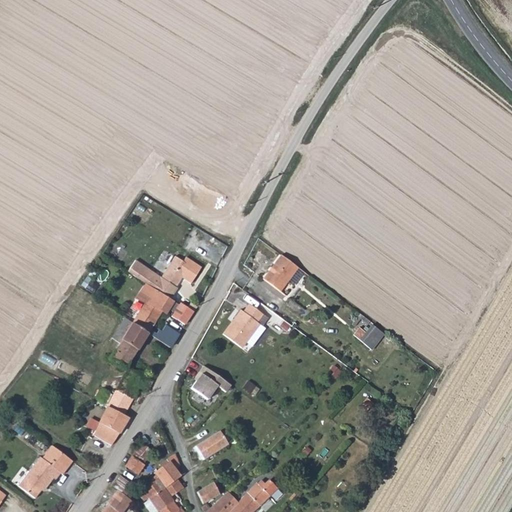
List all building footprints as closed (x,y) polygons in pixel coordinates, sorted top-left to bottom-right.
[(153,290),(168,301),(176,289),(175,287),(181,277),(191,283),(201,267),(185,258),(183,263),(174,257),(161,279),(135,261),(127,273),(147,286),(153,290)] [(296,270),(279,257),(261,282),(278,294),(285,285),(296,270)] [(301,273),(296,270),(285,285),(290,289),(301,273)] [(132,324),(148,334),(161,313),(163,309),(168,301),(153,290),(147,286),(139,297),(146,302),(132,324)] [(171,316),(175,319),(185,326),(196,306),(185,299),(182,304),(179,302),(176,306),(172,315),(171,316)] [(168,301),(163,309),(166,311),(172,315),(176,306),(168,301)] [(239,308),(222,332),(240,346),(245,339),(258,322),(256,320),(262,312),(247,302),(242,310),(239,308)] [(112,337),(120,342),(122,340),(132,324),(125,320),(124,319),(112,337)] [(263,325),(258,322),(245,339),(250,343),(263,325)] [(122,340),(138,350),(148,334),(132,324),(122,340)] [(366,334),(361,341),(373,350),(385,334),(373,325),(366,334)] [(354,337),(361,341),(366,334),(359,329),(354,337)] [(109,359),(125,369),(138,350),(122,340),(120,342),(109,359)] [(206,399),(214,386),(224,392),(229,384),(199,365),(186,386),(206,399)] [(122,378),(140,388),(145,378),(130,370),(125,373),(122,378)] [(124,416),(140,388),(122,378),(115,390),(106,407),(124,416)] [(152,382),(145,378),(140,388),(148,392),(152,382)] [(124,416),(106,407),(92,436),(113,445),(127,417),(124,416)] [(202,441),(194,446),(203,460),(227,445),(219,431),(202,441)] [(144,462),(152,451),(141,442),(133,454),(144,462)] [(72,463),(51,447),(41,460),(40,459),(18,488),(34,500),(42,489),(45,491),(52,480),(54,482),(59,475),(62,477),(72,463)] [(157,477),(170,496),(179,489),(184,486),(177,477),(180,475),(175,469),(181,464),(175,452),(167,459),(167,461),(154,472),(157,477)] [(137,474),(144,464),(132,456),(125,466),(137,474)] [(112,486),(120,492),(127,480),(120,474),(112,486)] [(157,477),(141,489),(157,511),(172,500),(170,496),(157,477)] [(237,502),(247,511),(252,511),(277,488),(269,479),(264,484),(261,480),(257,484),(256,482),(237,502)] [(198,493),(202,503),(216,496),(219,494),(212,481),(209,483),(209,484),(197,491),(198,493)] [(109,491),(113,495),(101,511),(102,511),(122,511),(132,501),(120,492),(112,486),(109,491)] [(157,511),(181,511),(180,511),(178,507),(183,503),(179,497),(182,494),(179,489),(170,496),(172,500),(157,511)] [(247,511),(237,502),(232,498),(226,492),(209,507),(206,502),(202,504),(200,507),(204,511),(247,511)]
